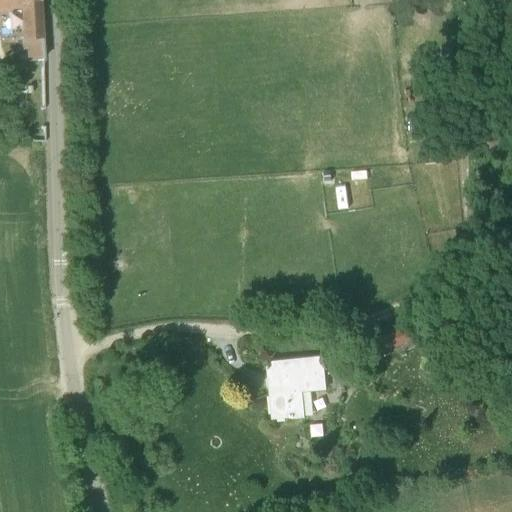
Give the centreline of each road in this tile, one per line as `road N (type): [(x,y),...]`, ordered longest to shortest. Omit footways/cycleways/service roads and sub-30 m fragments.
road 1 (residential): [(102,511),(64,297),(55,0)]
road 2 (track): [(511,230),(379,316),(286,332),(162,331),(70,350)]
